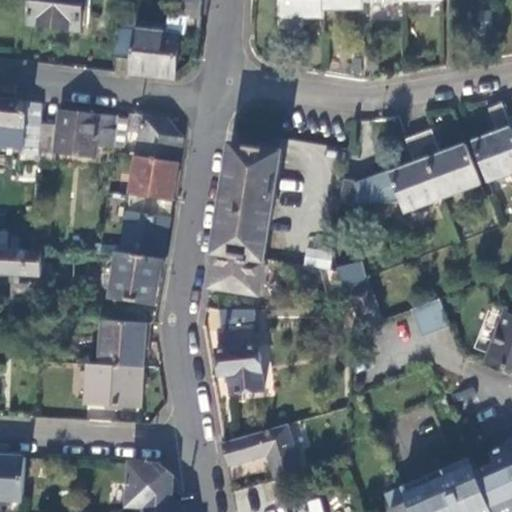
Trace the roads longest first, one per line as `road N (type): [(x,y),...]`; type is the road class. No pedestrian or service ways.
road 1 (residential): [(198,449),(184,372),(215,102)]
road 2 (residential): [(218,75),(356,101),(511,73)]
road 3 (residential): [(215,102),(0,78)]
road 4 (residential): [(198,449),(0,435)]
